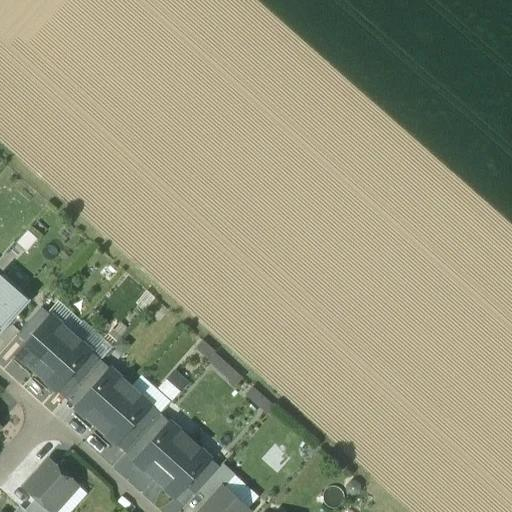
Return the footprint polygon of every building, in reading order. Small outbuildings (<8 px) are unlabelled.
[(0,278),(0,335),(30,301),(22,293),(23,292),(3,274),(0,278)] [(41,308),(17,334),(27,344),(51,317),(41,308)] [(27,344),(17,356),(36,373),(71,335),(51,317),(27,344)] [(85,347),(106,356),(111,343),(90,334),(85,347)] [(71,335),(36,373),(55,391),(66,379),(90,352),(71,335)] [(200,342),(193,350),(208,363),(215,355),(200,342)] [(90,352),(66,379),(76,388),(100,361),(90,352)] [(215,355),(208,363),(236,386),(242,379),(215,355)] [(100,361),(76,388),(86,397),(111,371),(100,361)] [(159,388),(173,401),(190,382),(176,369),(159,388)] [(86,397),(76,409),(95,427),(130,388),(111,371),(86,397)] [(130,388),(95,427),(115,444),(125,432),(150,405),(130,388)] [(272,406),(252,388),(246,395),(266,413),(272,406)] [(150,405),(125,432),(136,442),(160,415),(150,405)] [(160,415),(136,442),(146,451),(170,424),(160,415)] [(146,451),(136,463),(155,480),(190,441),(170,424),(146,451)] [(190,441),(155,480),(174,497),(185,485),(209,459),(190,441)] [(209,459),(185,485),(196,494),(199,492),(220,468),(209,459)] [(50,461),(25,489),(36,499),(50,511),(52,511),(76,485),(50,461)] [(220,468),(199,492),(211,503),(224,488),(232,479),(220,468)] [(202,511),(247,511),(249,510),(224,488),(211,503),(202,511)] [(50,511),(36,499),(26,511),(50,511)]
